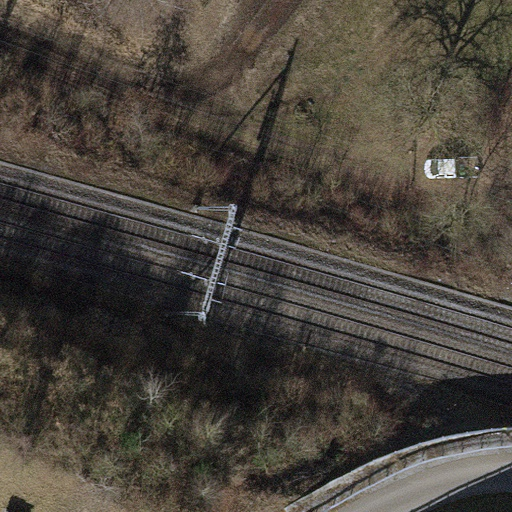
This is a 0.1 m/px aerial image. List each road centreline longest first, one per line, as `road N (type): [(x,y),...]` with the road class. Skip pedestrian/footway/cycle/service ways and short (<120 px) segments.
road 1 (track): [(511,171),(351,164),(0,42)]
road 2 (track): [(377,511),(442,484),(511,471)]
